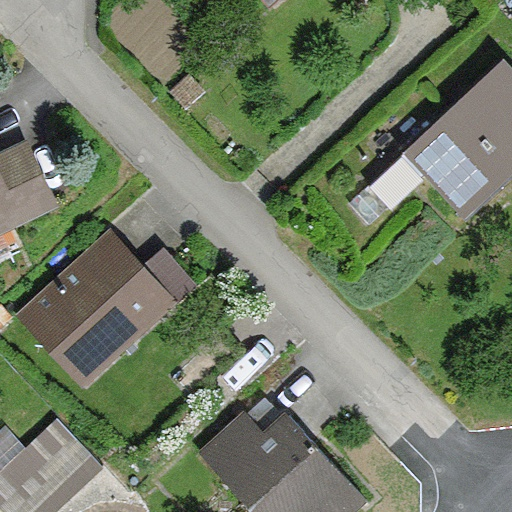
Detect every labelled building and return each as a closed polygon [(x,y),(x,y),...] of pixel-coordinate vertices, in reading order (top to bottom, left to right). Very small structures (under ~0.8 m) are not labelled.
[(466,215),(511,172),(511,69),(502,59),(368,185),(389,207),(426,172),(466,215)] [(0,223),(13,217),(0,189),(0,223)] [(28,309),(87,374),(164,303),(106,239),(28,309)] [(225,326),(174,375),(195,396),(245,347),(225,326)] [(246,414),(202,455),(254,511),(352,511),(366,500),(284,410),(261,431),(246,414)] [(57,418),(0,471),(0,508),(3,511),(53,511),(102,466),(57,418)]
